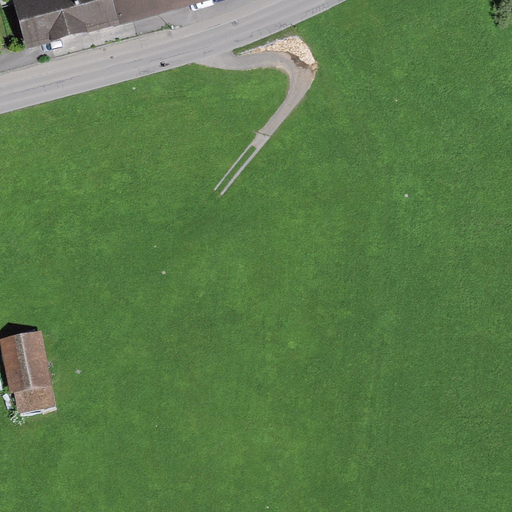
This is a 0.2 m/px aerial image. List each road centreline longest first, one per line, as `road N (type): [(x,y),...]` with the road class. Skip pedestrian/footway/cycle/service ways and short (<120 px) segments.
road 1 (track): [(203,48),(232,62),(284,54),(301,66),(295,99),(128,289),(76,329)]
road 2 (tertiary): [(0,101),(203,48),(315,0)]
